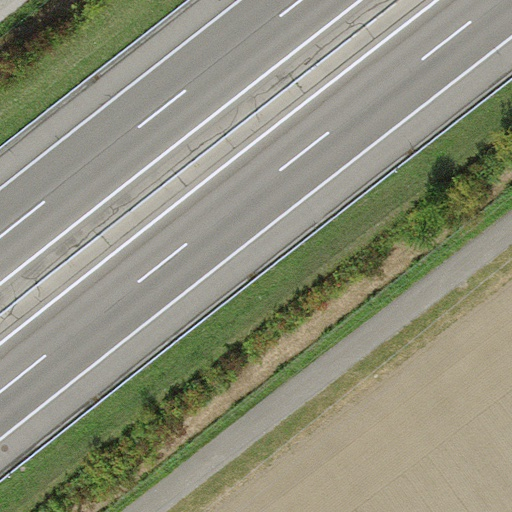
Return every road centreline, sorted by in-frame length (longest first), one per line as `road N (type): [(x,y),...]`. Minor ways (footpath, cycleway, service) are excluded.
road 1 (motorway): [(0,395),(506,0)]
road 2 (track): [(154,511),(511,236)]
road 3 (motorway): [(308,0),(0,240)]
